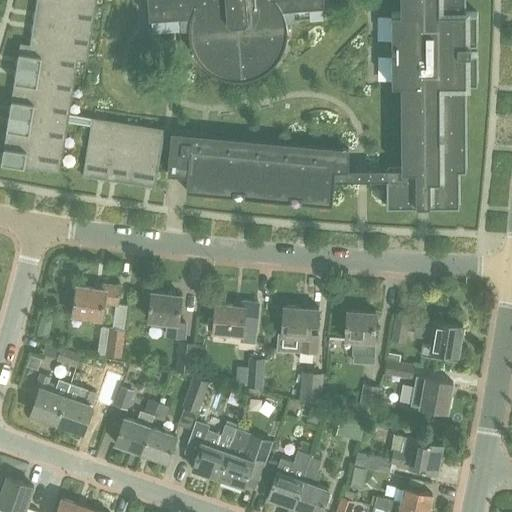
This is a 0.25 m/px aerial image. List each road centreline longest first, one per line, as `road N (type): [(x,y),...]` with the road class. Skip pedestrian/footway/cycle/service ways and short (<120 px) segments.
road 1 (residential): [(511,265),(223,250),(36,223)]
road 2 (residential): [(205,511),(0,437)]
road 3 (residential): [(482,463),(511,299)]
road 4 (residential): [(0,373),(36,223)]
